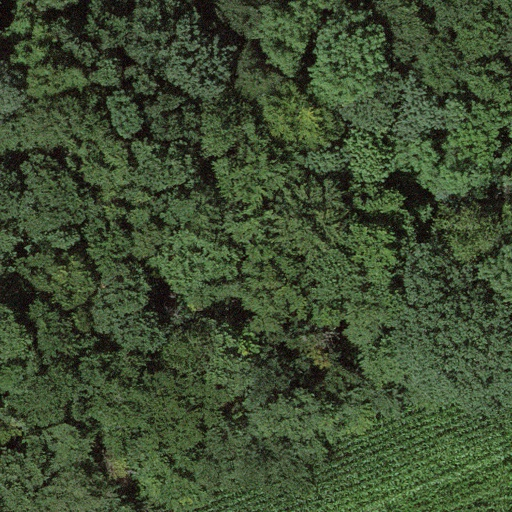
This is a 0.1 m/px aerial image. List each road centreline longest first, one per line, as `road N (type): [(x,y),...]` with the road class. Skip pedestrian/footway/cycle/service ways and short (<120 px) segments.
road 1 (track): [(511,343),(0,506)]
road 2 (track): [(511,146),(456,127),(183,134),(0,153)]
road 3 (motorway): [(0,195),(377,511)]
road 4 (motorway): [(511,244),(220,0)]
